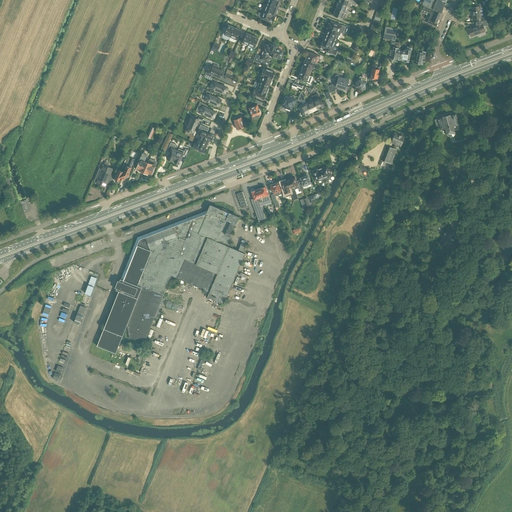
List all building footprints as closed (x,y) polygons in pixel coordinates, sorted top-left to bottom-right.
[(424,5),(441,13),(446,2),(441,0),(423,0),(422,5),(424,5)] [(260,10),(262,11),(262,10),(275,15),(278,8),(267,3),(267,5),(264,4),(262,8),(261,7),(260,10)] [(336,7),(337,7),(336,9),(350,15),(351,12),(348,11),(349,10),(346,9),(347,7),(346,6),(347,6),(338,3),(336,7)] [(472,11),(473,19),(475,19),(475,22),(488,20),(487,16),(481,17),(480,7),(483,7),(483,3),(476,3),(477,7),(472,7),(472,9),(471,9),(472,11)] [(422,10),(431,14),(427,22),(436,26),(437,23),(441,13),(424,5),(422,10)] [(335,11),(335,10),(333,15),(342,18),(343,14),(349,17),(350,15),(336,9),(335,11)] [(260,12),(259,16),(273,22),(276,15),(275,15),(262,10),(262,11),(261,13),(260,12)] [(475,22),(476,27),(468,29),(471,36),(485,31),(483,27),(488,26),(488,20),(475,22)] [(329,23),(327,27),(329,28),(339,32),(340,30),(341,31),(343,27),(331,22),(330,24),(329,23)] [(227,28),(225,28),(221,37),(227,40),(228,38),(229,39),(230,37),(230,38),(234,27),(228,25),(227,28)] [(234,27),(230,38),(236,40),(240,30),(234,27)] [(396,59),(397,59),(397,61),(399,62),(400,59),(401,50),(402,49),(400,49),(400,48),(399,47),(400,43),(395,42),(397,29),(386,27),(383,39),(391,41),(389,49),(391,49),(389,60),(395,61),(396,59)] [(329,28),(328,30),(327,30),(326,33),(327,33),(326,35),(336,39),(338,35),(340,35),(341,33),(339,32),(329,28)] [(247,33),(242,42),(248,45),(253,36),(247,33)] [(326,35),(325,37),(324,36),(323,40),(324,40),(323,42),(334,46),(335,47),(336,44),(335,43),(336,39),(326,35)] [(400,59),(404,60),(404,62),(408,63),(411,50),(412,50),(412,48),(407,46),(406,49),(405,49),(408,36),(405,35),(402,47),(404,47),(404,51),(401,50),(400,59)] [(248,45),(254,48),(255,49),(258,41),(257,41),(258,38),(253,36),(248,45)] [(332,54),(334,55),(334,56),(336,57),(337,54),(337,53),(337,51),(338,52),(339,50),(337,49),(337,48),(335,47),(334,46),(323,42),(322,42),(320,48),(331,52),(330,54),(332,55),(332,54)] [(220,46),(214,43),(211,49),(218,52),(220,46)] [(255,61),(261,63),(263,64),(264,60),(266,61),(268,57),(267,57),(269,54),(270,54),(270,55),(274,57),(275,56),(279,58),(280,56),(281,57),(283,53),(282,52),(282,51),(277,49),(278,47),(269,43),(268,45),(266,44),(264,48),(265,49),(263,55),(262,55),(262,57),(256,54),(253,60),(255,61)] [(422,51),(418,51),(415,65),(420,66),(420,63),(423,64),(423,61),(425,61),(425,59),(424,59),(426,51),(422,50),(422,51)] [(308,54),(306,58),(315,62),(317,58),(318,59),(320,56),(310,52),(309,54),(308,54)] [(308,66),(312,67),(315,69),(316,65),(317,66),(318,63),(315,62),(306,58),(305,60),(304,60),(303,64),(304,64),(303,66),(307,67),(308,66)] [(209,64),(206,70),(222,77),(224,70),(209,64)] [(301,69),(302,69),(301,72),(310,75),(311,73),(310,72),(312,67),(308,66),(307,67),(303,66),(302,66),(301,69)] [(372,68),(370,78),(374,79),(375,78),(377,79),(378,76),(379,72),(380,67),(378,67),(378,69),(376,68),(376,67),(373,66),(373,68),(372,68)] [(264,68),(263,72),(261,71),(260,74),(262,74),(272,78),(274,72),(264,68)] [(227,73),(226,73),(225,77),(231,79),(232,75),(233,73),(228,71),(227,73)] [(298,78),(303,80),(303,81),(306,82),(308,78),(309,78),(310,75),(301,72),(298,78)] [(260,74),(257,81),(259,81),(269,86),(270,84),(271,84),(272,81),(271,80),(272,78),(262,74),(260,74)] [(336,85),(334,84),(328,87),(330,93),(336,91),(336,90),(340,88),(346,90),(349,80),(339,77),(339,75),(337,75),(336,76),(335,80),(338,81),(336,85)] [(355,86),(362,89),(364,90),(365,89),(366,87),(365,86),(364,86),(366,82),(365,81),(366,79),(366,78),(364,77),(363,78),(362,78),(360,77),(359,78),(358,81),(358,80),(356,84),(355,86)] [(253,85),(252,88),(256,89),(266,93),(267,90),(268,91),(269,88),(268,87),(269,86),(259,81),(258,83),(255,81),(253,85)] [(291,87),(299,90),(301,84),(294,81),(291,87)] [(213,82),(210,89),(225,95),(229,88),(213,82)] [(253,95),(264,99),(266,93),(256,89),(253,95)] [(301,115),(302,115),(303,115),(303,116),(308,114),(311,113),(307,103),(301,91),(298,100),(300,102),(299,106),(300,106),(302,110),(301,111),(300,112),(300,113),(301,115)] [(208,92),(205,99),(220,105),(224,99),(208,92)] [(317,94),(312,97),(313,100),(317,110),(320,109),(320,108),(325,106),(324,105),(325,105),(326,104),(325,102),(324,101),(323,102),(323,101),(322,102),(320,97),(319,98),(317,94)] [(282,105),(286,107),(286,108),(290,110),(291,108),(293,104),(293,105),(296,99),(286,95),(282,105)] [(317,110),(313,100),(307,103),(311,113),(317,110)] [(202,104),(199,113),(213,118),(216,110),(202,104)] [(262,116),(257,104),(248,108),(253,120),(262,116)] [(447,134),(448,135),(450,137),(453,136),(454,134),(454,132),(455,132),(453,126),(459,124),(456,114),(450,115),(442,117),(443,117),(437,119),(439,127),(439,129),(445,128),(447,134)] [(192,116),(186,130),(193,133),(198,119),(192,116)] [(243,122),(241,116),(233,119),(237,129),(240,128),(241,128),(242,128),(243,128),(244,128),(244,127),(245,126),(246,125),(246,124),(245,122),(245,121),(243,122)] [(147,137),(150,138),(155,128),(151,127),(147,137)] [(196,143),(194,148),(199,151),(198,152),(203,154),(203,153),(205,153),(207,148),(206,148),(208,145),(208,146),(209,143),(210,140),(210,141),(213,136),(202,131),(199,136),(200,136),(197,144),(196,143)] [(164,149),(166,146),(167,146),(173,134),(169,132),(162,148),(164,149)] [(401,145),(404,137),(395,134),(392,142),(401,145)] [(171,149),(167,158),(172,161),(173,160),(178,151),(174,149),(176,145),(171,142),(168,148),(171,149)] [(488,153),(497,156),(500,149),(491,145),(488,153)] [(387,146),(382,160),(391,164),(397,150),(387,146)] [(178,151),(173,160),(174,160),(174,161),(175,162),(175,163),(178,164),(178,163),(179,164),(183,154),(186,156),(188,150),(185,148),(184,151),(179,148),(178,151)] [(140,159),(136,169),(143,172),(148,162),(144,161),(147,154),(142,153),(140,159)] [(153,159),(153,160),(149,158),(148,162),(143,172),(151,175),(157,161),(153,159)] [(115,178),(116,181),(116,180),(118,181),(123,179),(121,176),(128,160),(126,159),(121,170),(118,169),(115,178)] [(130,161),(128,160),(121,176),(123,179),(128,177),(128,175),(129,175),(128,173),(131,167),(128,166),(130,161)] [(104,165),(102,169),(99,168),(94,182),(96,182),(96,183),(105,187),(109,180),(112,181),(114,175),(111,173),(113,169),(104,165)] [(320,169),(324,179),(323,179),(324,183),(329,182),(328,177),(330,176),(328,170),(329,168),(324,166),(324,168),(320,169)] [(317,169),(313,170),(318,183),(322,181),(321,180),(323,179),(324,179),(320,169),(317,170),(317,169)] [(304,176),(300,177),(301,180),(300,180),(304,188),(311,186),(310,183),(311,182),(308,174),(307,175),(307,174),(306,173),(304,174),(303,175),(304,176)] [(282,187),(280,188),(281,191),(283,195),(283,197),(284,197),(284,195),(286,194),(291,193),(294,200),(298,198),(296,193),(299,192),(304,190),(304,188),(300,180),(297,181),(295,176),(286,179),(280,182),(282,187)] [(274,203),(276,207),(275,207),(276,210),(278,209),(277,207),(278,207),(279,206),(280,206),(278,202),(277,202),(275,196),(277,196),(278,196),(278,195),(282,194),(281,191),(279,184),(278,184),(278,182),(271,185),(271,187),(272,191),(273,194),(274,194),(271,195),(274,203)] [(254,200),(251,200),(258,220),(265,218),(260,203),(270,200),(268,195),(268,192),(267,189),(266,189),(266,186),(265,187),(265,185),(264,185),(262,185),(261,187),(262,188),(255,191),(254,189),(253,189),(251,189),(251,190),(251,192),(254,200)] [(237,193),(242,207),(248,205),(243,191),(237,193)] [(116,289),(119,291),(97,345),(115,353),(127,324),(129,338),(146,338),(151,325),(156,327),(159,319),(157,318),(165,298),(162,297),(171,275),(209,292),(207,297),(223,304),(245,253),(243,252),(247,245),(241,243),(238,250),(232,247),(233,244),(227,242),(238,216),(229,212),(226,209),(223,208),(220,208),(219,208),(210,204),(207,213),(173,226),(173,225),(145,236),(146,240),(140,247),(138,245),(137,245),(125,275),(123,279),(120,278),(116,289)] [(452,237),(456,230),(450,226),(447,227),(439,243),(449,249),(455,239),(452,237)] [(48,299),(42,318),(46,320),(47,315),(48,315),(53,301),(48,299)] [(72,327),(77,329),(84,312),(78,310),(72,327)] [(157,337),(155,343),(162,345),(164,340),(157,337)]
